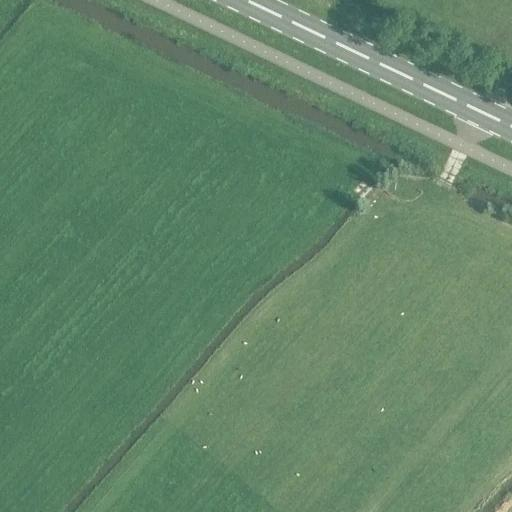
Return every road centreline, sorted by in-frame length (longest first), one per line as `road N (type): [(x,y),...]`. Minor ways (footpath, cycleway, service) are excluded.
road 1 (primary): [(511,128),(241,0)]
road 2 (track): [(374,201),(399,214),(431,205),(511,77)]
